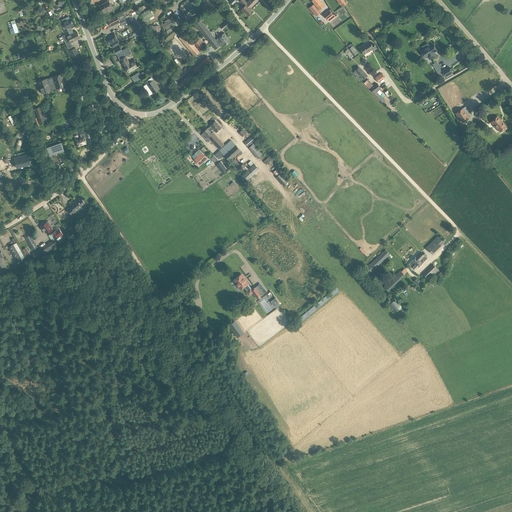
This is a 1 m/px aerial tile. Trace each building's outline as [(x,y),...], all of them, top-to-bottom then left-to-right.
[(251,7),(247,3),(243,0),(240,0),(240,1),(245,6),(241,9),(247,15),(252,11),(250,9),(252,8),(251,7)] [(317,6),(316,7),(314,4),(309,8),(316,17),(321,12),(319,10),(319,9),(320,10),(324,6),(319,0),(312,0),(317,6)] [(108,1),(100,6),(103,12),(107,10),(108,13),(113,11),(108,1)] [(194,9),(190,11),(192,15),(199,10),(194,1),(191,3),(194,9)] [(234,12),(238,9),(233,2),(229,5),(234,12)] [(153,15),(150,9),(142,14),(145,20),(153,15)] [(333,15),(330,11),(324,15),(328,20),(332,16),(333,15)] [(120,22),(117,15),(108,20),(111,27),(120,22)] [(69,17),(63,20),(64,22),(63,22),(66,29),(67,28),(68,32),(72,30),(70,27),(73,25),(70,19),(69,17)] [(166,23),(164,24),(167,29),(174,24),(171,19),(169,21),(168,19),(165,21),(166,23)] [(231,41),(225,33),(216,40),(201,21),(196,25),(215,49),(222,44),(224,46),(231,41)] [(67,34),(62,36),(64,40),(68,49),(73,47),(71,43),(80,38),(77,31),(74,33),(72,30),(68,32),(70,35),(68,36),(67,34)] [(114,33),(106,38),(109,45),(111,44),(113,48),(120,44),(118,40),(114,33)] [(179,38),(195,56),(200,52),(184,33),(179,38)] [(199,40),(194,44),(201,51),(206,47),(199,40)] [(377,49),(373,43),(371,44),(370,41),(360,47),(364,54),(372,49),(373,51),(377,49)] [(421,50),(420,51),(424,58),(427,56),(429,60),(436,56),(434,52),(437,50),(433,43),(430,45),(429,45),(428,43),(422,46),(423,49),(421,50)] [(357,53),(351,44),(346,47),(348,50),(345,51),(346,52),(345,53),(346,54),(347,54),(350,58),(357,53)] [(129,63),(126,57),(132,53),(129,49),(126,51),(125,49),(122,51),(120,47),(114,51),(120,60),(121,59),(128,73),(137,67),(133,61),(129,63)] [(82,61),(76,48),(69,51),(76,65),(82,61)] [(213,64),(207,57),(193,70),(194,71),(198,76),(213,64)] [(436,62),(432,64),(437,72),(441,70),(436,62)] [(359,66),(354,71),(363,80),(368,76),(359,66)] [(442,71),(446,77),(453,73),(449,66),(442,71)] [(137,68),(127,74),(129,77),(138,71),(137,68)] [(381,73),(375,78),(378,82),(385,77),(381,73)] [(53,77),(50,78),(53,89),(56,88),(57,89),(65,86),(61,74),(53,77)] [(47,79),(38,81),(42,93),(50,91),(50,90),(53,89),(50,78),(47,79)] [(159,89),(151,78),(145,82),(153,93),(159,89)] [(373,93),(381,88),(377,83),(370,88),(373,93)] [(47,126),(40,107),(34,109),(41,128),(47,126)] [(470,118),(463,108),(455,113),(462,123),(470,118)] [(500,132),(506,126),(497,116),(491,122),(500,132)] [(215,121),(210,126),(212,129),(213,129),(215,132),(216,133),(221,128),(221,127),(215,121)] [(203,133),(201,135),(205,139),(207,138),(208,137),(210,140),(215,145),(219,149),(224,144),(221,141),(220,140),(213,132),(212,133),(210,131),(213,129),(212,129),(210,126),(208,129),(207,128),(203,132),(203,133)] [(83,145),(84,144),(87,143),(84,137),(86,136),(87,138),(91,136),(89,130),(85,132),(85,133),(80,134),(81,138),(76,139),(78,146),(81,145),(82,145),(83,145)] [(254,135),(244,142),(248,147),(257,139),(254,135)] [(60,138),(46,143),(49,150),(62,145),(60,138)] [(231,140),(219,150),(229,161),(233,158),(238,153),(240,155),(242,153),(240,151),(241,151),(231,140)] [(258,158),(260,160),(262,158),(254,148),(249,152),(256,160),(258,158)] [(198,156),(194,159),(200,165),(207,159),(199,150),(195,153),(198,156)] [(17,168),(31,164),(29,154),(14,158),(17,168)] [(233,158),(229,161),(238,171),(240,169),(242,167),(240,166),(237,162),(238,161),(235,158),(234,159),(233,158)] [(254,164),(241,176),(246,182),(259,169),(254,164)] [(282,190),(285,188),(279,179),(277,181),(282,190)] [(71,207),(67,209),(72,216),(76,212),(75,212),(86,204),(81,198),(75,202),(75,201),(69,205),(71,207)] [(44,224),(44,223),(40,225),(46,233),(49,231),(51,233),(54,232),(52,229),(53,229),(50,225),(51,225),(48,221),(44,224)] [(59,228),(54,232),(51,233),(54,238),(52,239),(53,241),(55,240),(55,239),(63,234),(59,228)] [(26,238),(33,250),(37,247),(31,235),(26,238)] [(38,256),(53,247),(50,242),(35,251),(38,256)] [(22,260),(14,245),(13,244),(9,247),(17,262),(22,260)] [(15,244),(14,245),(22,260),(24,259),(15,244)] [(367,267),(369,270),(371,272),(390,254),(385,250),(367,267)] [(411,261),(409,264),(412,268),(412,267),(415,270),(427,258),(421,252),(411,261)] [(428,276),(431,274),(432,273),(435,277),(440,272),(433,264),(423,274),(427,278),(428,276)] [(388,291),(405,275),(401,271),(384,287),(388,291)] [(241,274),(234,280),(240,289),(243,287),(247,291),(249,290),(250,289),(251,290),(252,289),(248,283),(241,274)] [(414,281),(420,287),(423,284),(417,277),(414,281)] [(262,296),(262,295),(264,294),(258,285),(255,287),(252,289),(251,290),(251,291),(257,299),(262,296)] [(196,305),(193,300),(185,305),(188,310),(196,305)] [(392,307),(399,314),(402,311),(394,304),(392,307)] [(233,323),(229,326),(237,337),(241,334),(233,323)]
